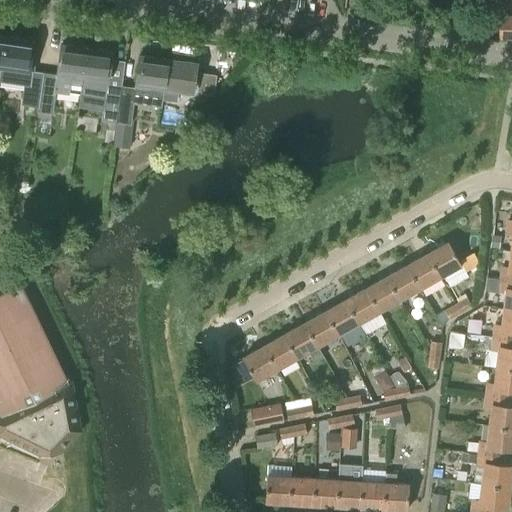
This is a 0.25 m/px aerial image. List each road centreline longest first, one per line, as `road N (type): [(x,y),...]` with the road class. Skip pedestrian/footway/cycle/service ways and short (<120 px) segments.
road 1 (residential): [(233,511),(210,344),(215,328),(474,182),(511,181)]
road 2 (residential): [(511,60),(78,0)]
